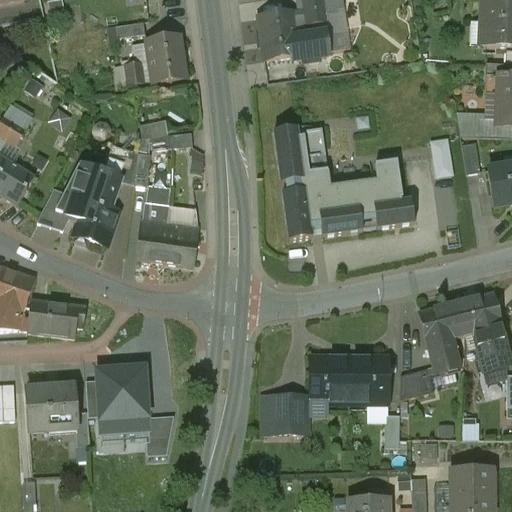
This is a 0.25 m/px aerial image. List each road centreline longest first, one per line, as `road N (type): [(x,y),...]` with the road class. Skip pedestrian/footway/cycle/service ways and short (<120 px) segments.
road 1 (secondary): [(209,0),(231,158),(235,309)]
road 2 (residential): [(511,259),(307,305),(235,309)]
road 3 (residential): [(235,309),(135,299),(0,243)]
road 4 (secondary): [(235,309),(200,511)]
